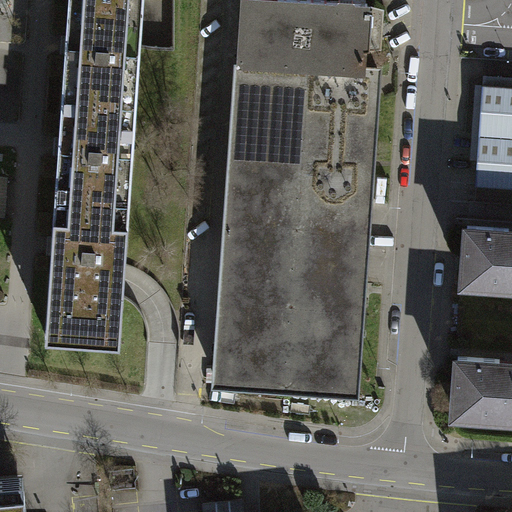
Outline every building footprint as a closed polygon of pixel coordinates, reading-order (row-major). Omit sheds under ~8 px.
[(147,0),(72,0),(47,344),(121,349),(147,0)] [(242,0),(214,389),(358,399),(386,11),(242,0)] [(473,182),(511,184),(511,85),(480,83),(473,182)] [(511,228),(468,225),(464,281),(486,282),(486,276),(511,277),(511,228)] [(511,359),(458,356),(455,411),(476,412),(476,407),(511,409),(511,359)] [(19,475),(0,477),(0,511),(23,511),(21,488),(19,475)] [(207,503),(207,511),(246,511),(246,500),(207,503)]
